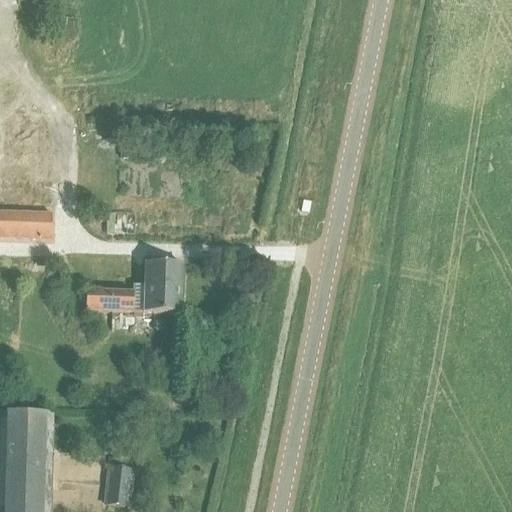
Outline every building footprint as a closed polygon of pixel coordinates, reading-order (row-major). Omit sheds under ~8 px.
[(0,239),(51,241),(52,215),(0,213),(0,239)] [(183,316),(184,267),(145,266),(144,287),(136,287),(136,294),(88,293),(87,313),(183,316)] [(167,322),(156,322),(156,332),(167,332),(167,322)] [(0,511),(51,511),(54,418),(2,417),(0,508),(0,511)] [(131,509),(134,474),(111,471),(108,507),(131,509)]
